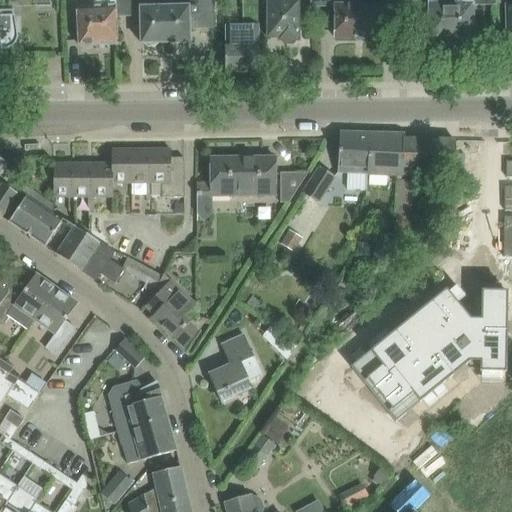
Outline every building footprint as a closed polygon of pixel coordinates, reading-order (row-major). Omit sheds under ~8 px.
[(117,44),(114,0),(94,0),(95,7),(77,8),(79,46),(117,44)] [(140,0),(141,24),(141,44),(190,43),(189,29),(213,28),(211,0),(185,0),(186,7),(155,8),(155,0),(140,0)] [(242,0),(243,27),(225,27),(226,74),(259,73),(258,4),(258,0),(242,0)] [(262,0),(262,14),(267,14),(268,38),(279,38),(279,41),(298,41),(298,3),(281,3),(281,0),(262,0)] [(335,6),(335,19),(335,39),(382,39),(382,5),(345,5),(345,0),(327,0),(327,6),(335,6)] [(422,0),(402,0),(403,16),(423,16),(422,0)] [(473,40),(472,4),(496,4),(495,0),(458,0),(459,4),(429,4),(429,19),(429,39),(454,39),(455,40),(473,40)] [(0,49),(6,49),(7,49),(9,49),(11,48),(13,46),(15,45),(16,43),(17,42),(17,40),(18,38),(18,37),(18,36),(14,11),(0,11),(0,49)] [(369,175),(371,134),(340,133),(339,173),(348,173),(348,190),(367,190),(367,175),(369,175)] [(371,134),(369,175),(397,176),(397,182),(402,182),(402,176),(404,139),(404,135),(371,134)] [(404,139),(402,176),(454,177),(455,161),(456,141),(404,139)] [(112,165),(112,184),(132,184),(132,150),(112,150),(112,165)] [(151,150),(132,150),(132,184),(152,184),(151,150)] [(171,150),(151,150),(152,184),(161,184),(161,198),(184,198),(184,158),(171,158),(171,150)] [(197,184),(197,196),(275,196),(275,158),(211,158),(211,184),(197,184)] [(0,178),(8,165),(0,159),(0,178)] [(54,164),(54,184),(54,207),(54,215),(60,215),(60,201),(57,201),(58,199),(73,198),(73,165),(54,164)] [(73,165),(73,198),(89,198),(92,198),(92,165),(73,165)] [(112,184),(112,165),(92,165),(92,198),(96,198),(113,198),(112,184)] [(320,167),(304,193),(320,204),(335,177),(320,167)] [(280,173),(280,193),(280,203),(289,203),(309,173),(280,173)] [(3,183),(0,187),(0,216),(2,218),(18,194),(3,183)] [(412,184),(395,183),(394,232),(411,232),(412,184)] [(26,198),(10,223),(46,247),(62,223),(52,215),(26,198)] [(175,214),(185,214),(184,205),(175,205),(175,214)] [(308,232),(294,223),(278,246),(294,255),(308,232)] [(74,228),(57,254),(96,280),(100,274),(115,285),(125,270),(122,269),(110,261),(115,252),(99,243),(99,244),(74,228)] [(375,234),(374,249),(393,250),(394,235),(375,234)] [(122,269),(125,270),(145,284),(142,288),(152,293),(151,297),(162,276),(128,258),(122,269)] [(0,321),(2,323),(7,316),(28,330),(34,320),(35,321),(57,289),(36,274),(31,282),(7,266),(0,276),(0,321)] [(151,297),(147,307),(155,315),(151,319),(173,341),(174,340),(187,353),(202,332),(190,323),(184,317),(196,304),(171,279),(170,281),(163,274),(162,276),(151,297)] [(57,289),(35,321),(55,335),(46,348),(57,356),(76,329),(66,322),(78,304),(57,289)] [(447,290),(351,367),(396,423),(470,363),(480,363),(480,373),(506,373),(508,292),(481,291),(481,320),(471,320),(471,319),(447,290)] [(272,328),(265,336),(292,356),(297,347),(272,328)] [(243,335),(240,336),(221,344),(230,364),(208,374),(221,403),(252,389),(248,380),(249,379),(246,372),(258,367),(243,335)] [(125,339),(115,352),(133,374),(145,364),(125,339)] [(0,408),(8,397),(29,411),(30,409),(40,395),(9,375),(13,369),(0,360),(0,408)] [(167,417),(157,383),(142,390),(134,381),(113,387),(106,400),(115,432),(167,417)] [(4,420),(10,424),(18,429),(24,420),(11,411),(4,420)] [(177,451),(167,417),(115,432),(124,462),(128,464),(140,461),(142,461),(177,451)] [(18,429),(10,424),(3,435),(11,440),(18,429)] [(100,429),(86,432),(88,440),(111,435),(100,429)] [(438,429),(430,437),(440,446),(448,438),(438,429)] [(274,445),(262,436),(238,470),(249,479),(274,445)] [(27,460),(32,454),(19,445),(14,452),(27,460)] [(57,471),(45,462),(40,469),(53,477),(57,471)] [(371,480),(378,487),(390,473),(382,467),(371,480)] [(117,511),(143,511),(159,502),(160,504),(188,498),(181,468),(153,474),(156,489),(128,505),(129,508),(117,511)] [(70,479),(57,471),(53,477),(66,486),(70,479)] [(107,489),(108,490),(102,498),(111,505),(117,498),(117,499),(132,482),(121,473),(107,489)] [(0,511),(16,489),(15,488),(17,486),(0,474),(0,511)] [(82,475),(77,483),(73,490),(66,501),(75,507),(88,487),(86,477),(82,475)] [(415,511),(430,498),(415,483),(413,482),(407,489),(390,505),(396,511),(415,511)] [(16,489),(0,511),(29,511),(36,502),(18,490),(16,489)] [(244,497),(225,503),(227,511),(279,511),(277,511),(262,511),(264,508),(261,501),(258,498),(254,496),(250,497),(250,495),(244,497)] [(191,511),(188,498),(160,504),(159,502),(143,511),(191,511)] [(73,511),(76,507),(75,507),(66,501),(59,511),(73,511)] [(50,511),(37,503),(30,511),(50,511)]
